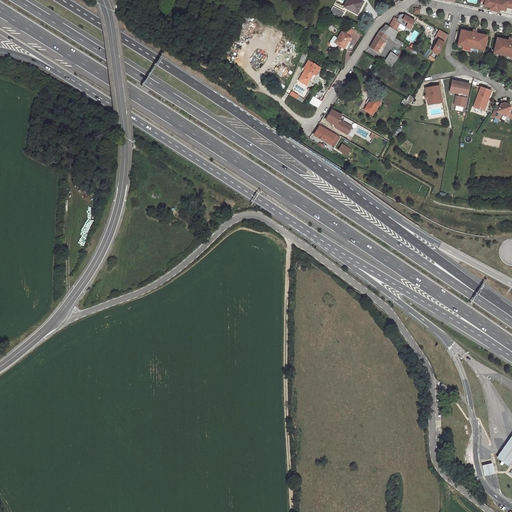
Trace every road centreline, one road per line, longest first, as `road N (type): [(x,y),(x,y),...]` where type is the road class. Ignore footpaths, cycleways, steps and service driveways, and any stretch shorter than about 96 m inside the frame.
road 1 (motorway): [(0,9),(511,345)]
road 2 (motorway): [(474,291),(17,0)]
road 3 (motorway): [(360,201),(62,0)]
road 4 (residential): [(56,318),(106,242),(124,169),(103,0)]
road 5 (motorway): [(54,68),(306,230)]
road 6 (track): [(291,511),(290,236)]
road 7 (unclassified): [(290,236),(257,216),(233,219),(162,280),(56,318)]
road 8 (motorway): [(306,230),(511,353)]
road 9 (motorway): [(306,230),(447,339)]
road 10 (residential): [(306,131),(373,30),(410,0)]
road 11 (motorway): [(474,291),(360,201)]
road 12 (motorway): [(480,268),(360,201)]
